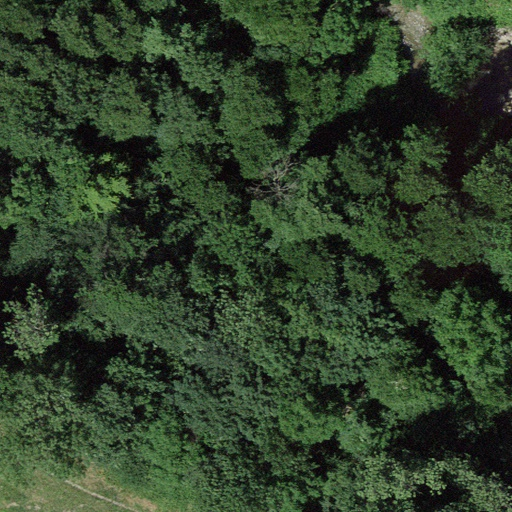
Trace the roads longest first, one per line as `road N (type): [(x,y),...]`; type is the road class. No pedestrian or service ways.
road 1 (track): [(321,451),(511,206)]
road 2 (track): [(0,435),(174,511)]
